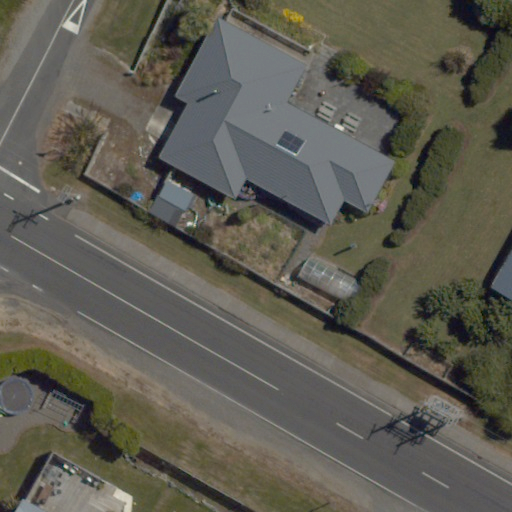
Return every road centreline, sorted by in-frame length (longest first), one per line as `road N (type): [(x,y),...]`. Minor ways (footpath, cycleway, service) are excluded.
road 1 (residential): [(0,230),(491,511)]
road 2 (residential): [(0,143),(73,0)]
